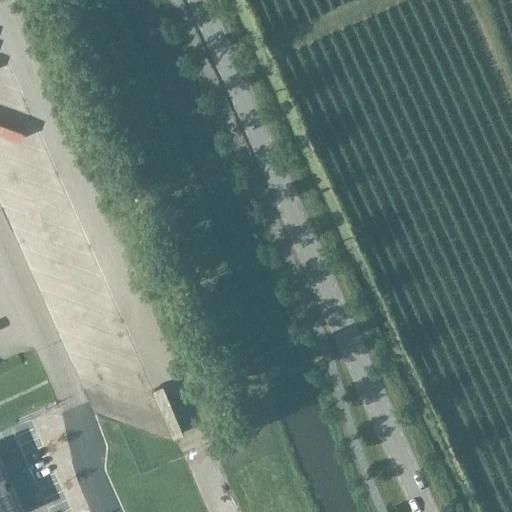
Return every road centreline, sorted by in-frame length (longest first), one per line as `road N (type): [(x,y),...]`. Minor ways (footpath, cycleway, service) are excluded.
road 1 (tertiary): [(425,511),(197,0)]
road 2 (unclassified): [(0,12),(225,511)]
road 3 (unclassified): [(100,511),(85,480),(80,419),(0,236)]
